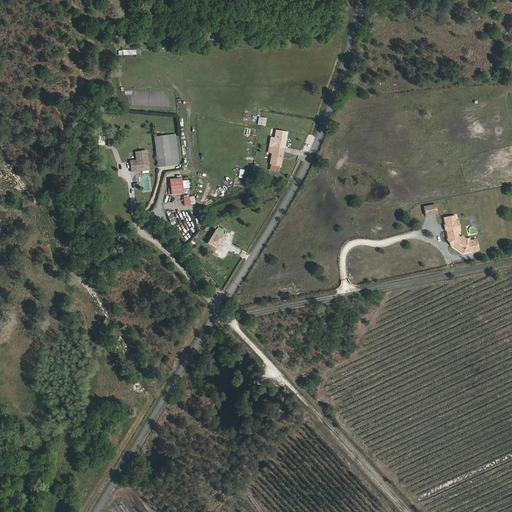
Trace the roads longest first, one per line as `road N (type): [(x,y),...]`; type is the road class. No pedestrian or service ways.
road 1 (unclassified): [(218,313),(309,158),(361,0)]
road 2 (unclassified): [(511,261),(218,313)]
road 3 (track): [(404,511),(218,313)]
road 4 (unclassified): [(99,511),(218,313)]
